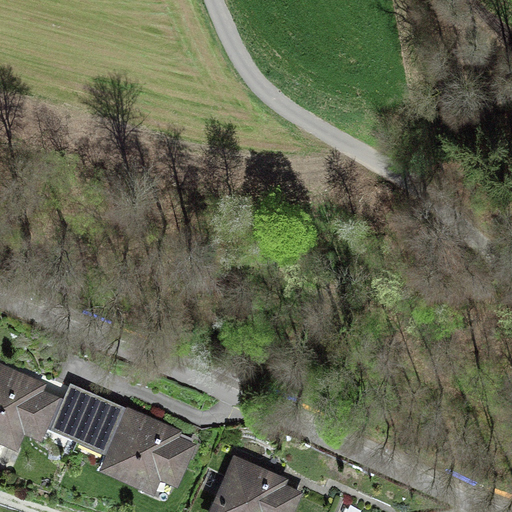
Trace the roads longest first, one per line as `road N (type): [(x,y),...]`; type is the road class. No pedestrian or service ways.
road 1 (unclassified): [(0,292),(504,511)]
road 2 (unclassified): [(211,0),(257,86),(433,196),(511,272)]
